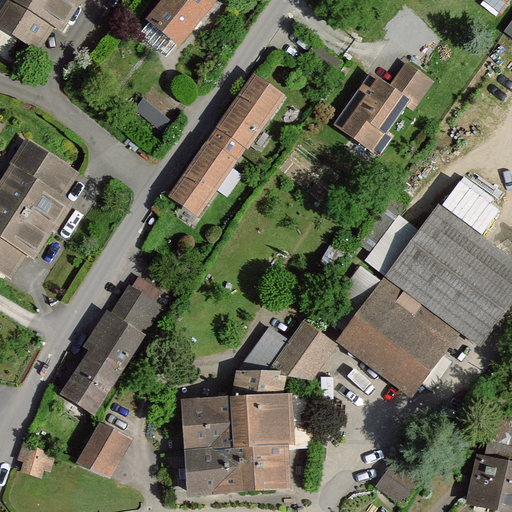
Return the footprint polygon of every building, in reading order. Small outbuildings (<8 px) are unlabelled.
[(12,0),(16,2),(0,25),(40,51),(56,26),(65,32),(85,0),(12,0)] [(168,0),(149,24),(176,46),(214,0),(168,0)] [(317,44),(308,56),(332,76),(342,63),(317,44)] [(389,90),(409,105),(415,109),(433,83),(407,65),(389,90)] [(290,97),(261,77),(174,199),(203,219),(290,97)] [(389,134),(409,105),(389,90),(372,78),(337,128),(380,158),(394,137),(389,134)] [(0,273),(9,279),(25,254),(33,259),(51,230),(53,231),(70,206),(60,200),(77,173),(30,142),(0,188),(0,273)] [(511,261),(443,210),(391,281),(462,334),(482,349),(511,307),(511,261)] [(94,350),(65,395),(95,414),(164,308),(156,303),(163,292),(142,279),(135,289),(133,288),(114,317),(110,315),(90,347),(94,350)] [(391,281),(343,345),(415,398),(462,334),(391,281)] [(339,347),(322,336),(308,325),(292,348),(271,332),(241,377),(286,374),(287,376),(315,383),(339,347)] [(236,403),(187,406),(194,496),(289,488),(287,446),(293,445),(291,399),(283,400),(287,376),(286,374),(241,377),(236,403)] [(132,441),(103,427),(81,464),(111,478),(132,441)] [(31,443),(23,467),(53,476),(61,452),(31,443)] [(511,448),(489,443),(485,461),(511,467),(511,448)] [(479,460),(470,505),(506,511),(511,511),(511,467),(485,461),(479,460)] [(397,464),(379,489),(403,506),(421,481),(397,464)]
